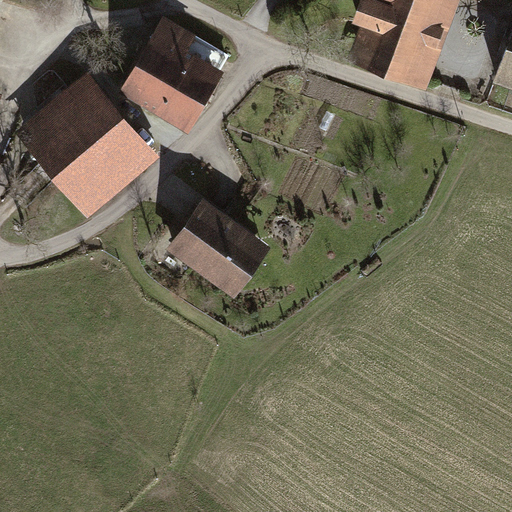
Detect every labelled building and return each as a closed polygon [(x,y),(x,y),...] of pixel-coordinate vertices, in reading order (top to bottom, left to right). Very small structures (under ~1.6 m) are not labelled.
[(438,0),(364,0),(359,15),(377,22),(363,60),(410,77),(438,0)] [(165,19),(127,85),(188,121),(227,55),(165,19)] [(511,31),(496,75),(511,80),(511,31)] [(88,84),(26,140),(90,211),(105,198),(98,191),(146,148),(88,84)] [(203,203),(173,243),(226,282),(256,241),(203,203)]
